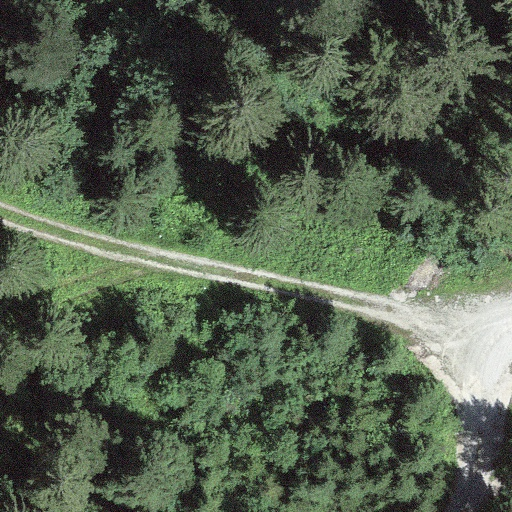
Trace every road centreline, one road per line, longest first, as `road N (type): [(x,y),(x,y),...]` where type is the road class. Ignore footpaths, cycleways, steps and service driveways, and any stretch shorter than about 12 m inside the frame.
road 1 (track): [(491,337),(393,322),(0,193)]
road 2 (track): [(511,316),(491,337),(476,490),(465,511)]
